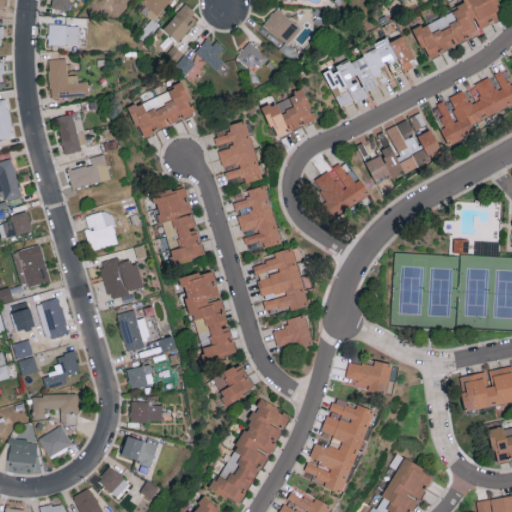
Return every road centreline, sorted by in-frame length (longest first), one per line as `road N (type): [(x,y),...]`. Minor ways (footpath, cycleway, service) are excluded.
road 1 (residential): [(44,488),(69,479),(98,452),(109,402),(34,132),(30,0)]
road 2 (residential): [(263,511),(318,405),(344,296),(364,261),(418,209),(511,155)]
road 3 (residential): [(364,261),(307,226),(294,203),(294,179),(308,154),(477,68),(511,40)]
road 4 (residential): [(318,405),(282,385),(264,362),(210,187),(189,162)]
road 5 (residential): [(339,332),(432,373),(511,359)]
road 6 (residential): [(432,373),(440,454),(453,474),(466,485),(511,491)]
